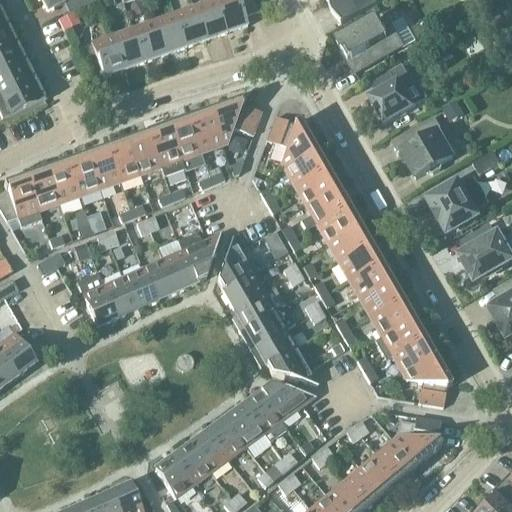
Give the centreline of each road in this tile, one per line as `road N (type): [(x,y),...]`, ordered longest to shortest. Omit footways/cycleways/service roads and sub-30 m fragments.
road 1 (residential): [(501,428),(504,397),(316,72),(285,55)]
road 2 (residential): [(76,124),(199,75),(285,55)]
road 3 (residential): [(76,124),(13,0)]
